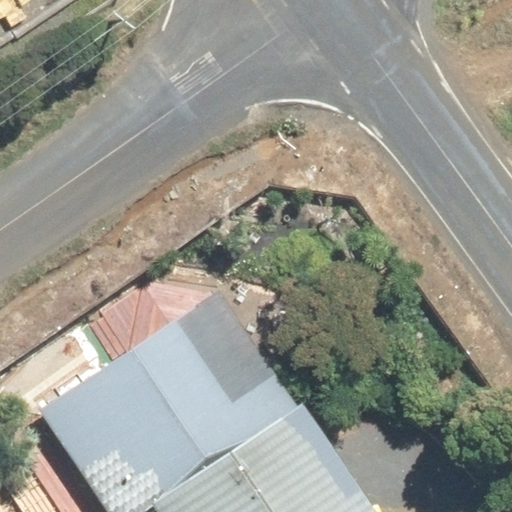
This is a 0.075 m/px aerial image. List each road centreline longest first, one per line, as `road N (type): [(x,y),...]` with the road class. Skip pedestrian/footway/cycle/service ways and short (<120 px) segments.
road 1 (unclassified): [(0,225),(333,0)]
road 2 (tertiary): [(511,248),(333,0)]
